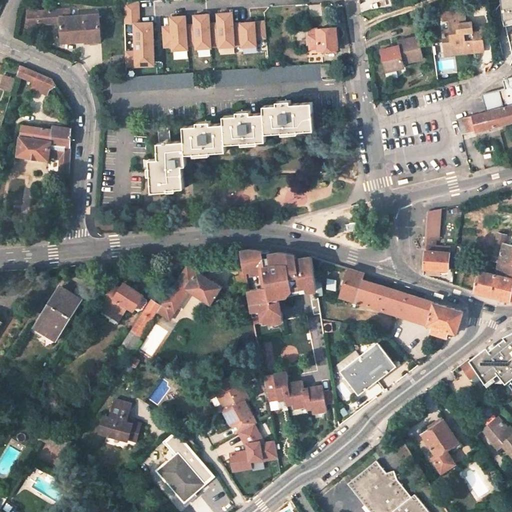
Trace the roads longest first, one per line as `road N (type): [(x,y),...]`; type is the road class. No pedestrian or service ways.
road 1 (unclassified): [(77,248),(262,233),(373,260),(399,254)]
road 2 (tertiary): [(251,511),(470,338),(489,309)]
road 3 (unclassified): [(77,248),(86,108),(80,89),(62,69),(0,41)]
road 4 (residential): [(394,208),(378,184),(350,0)]
road 5 (tertiary): [(511,171),(404,197),(394,208)]
